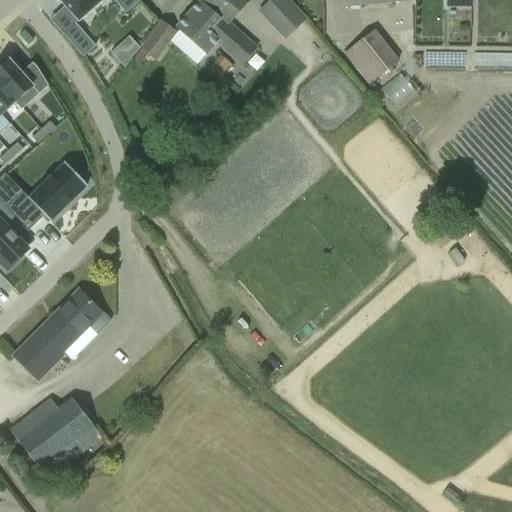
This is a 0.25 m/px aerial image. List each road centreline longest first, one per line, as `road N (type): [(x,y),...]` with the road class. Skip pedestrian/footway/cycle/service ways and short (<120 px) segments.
road 1 (unknown): [(511,377),(477,373),(392,299),(288,394),(269,393),(147,327),(79,384),(43,401),(0,396)]
road 2 (residential): [(0,326),(88,245),(123,191),(118,150),(96,97),(16,0)]
